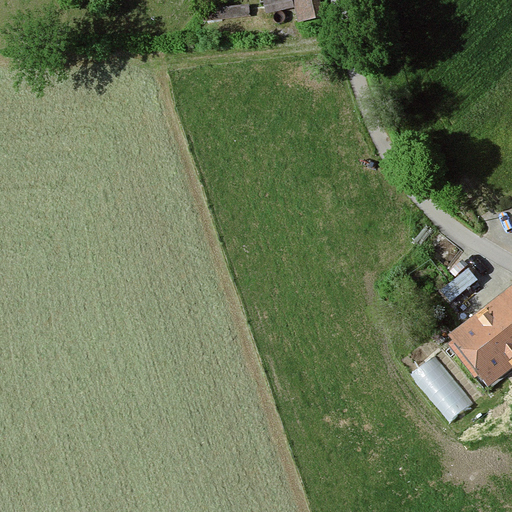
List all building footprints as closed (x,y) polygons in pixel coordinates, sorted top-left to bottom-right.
[(295,0),(266,0),(269,10),(296,3),(295,0)] [(296,0),(299,16),(326,11),(324,0),(296,0)] [(207,15),(252,13),(251,1),(206,3),(207,15)] [(511,292),(442,346),(482,397),(511,374),(511,292)] [(434,352),(410,372),(451,419),(474,399),(434,352)]
